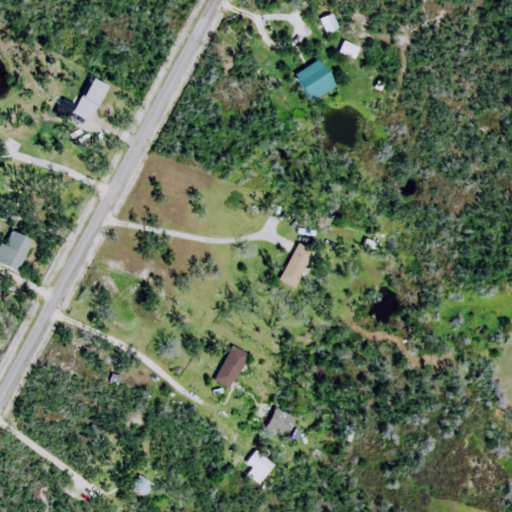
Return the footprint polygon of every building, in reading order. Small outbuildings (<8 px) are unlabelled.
[(289,77),(305,103),(331,87),(315,61),(289,77)] [(90,122),(107,88),(88,79),(71,112),(90,122)] [(1,268),(15,275),(28,247),(13,241),(1,268)] [(280,432),(284,421),(270,415),(266,427),(280,432)] [(274,468),(258,455),(248,468),(264,480),(274,468)] [(129,489),(145,500),(154,487),(138,476),(129,489)]
